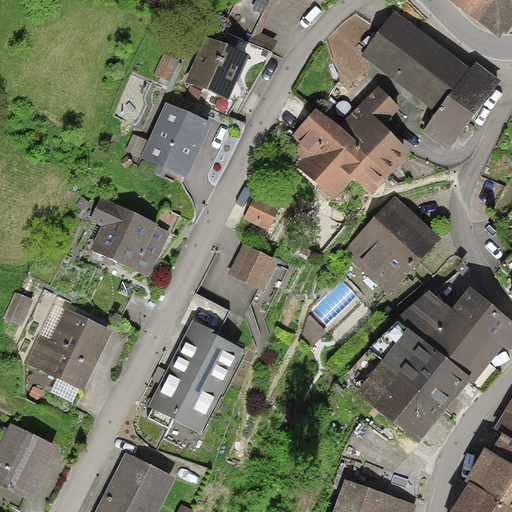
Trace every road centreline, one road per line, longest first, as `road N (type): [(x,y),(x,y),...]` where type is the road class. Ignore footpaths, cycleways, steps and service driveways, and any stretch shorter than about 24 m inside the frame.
road 1 (residential): [(357,0),(307,45),(285,78),(76,511)]
road 2 (residential): [(511,78),(459,213),(473,258),(511,310)]
road 3 (residential): [(437,511),(459,435),(511,376)]
